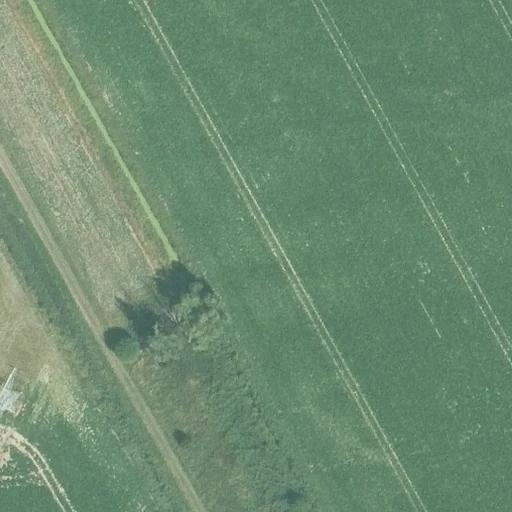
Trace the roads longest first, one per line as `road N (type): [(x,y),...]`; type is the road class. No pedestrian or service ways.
road 1 (track): [(0,169),(98,347)]
road 2 (track): [(98,347),(190,511)]
